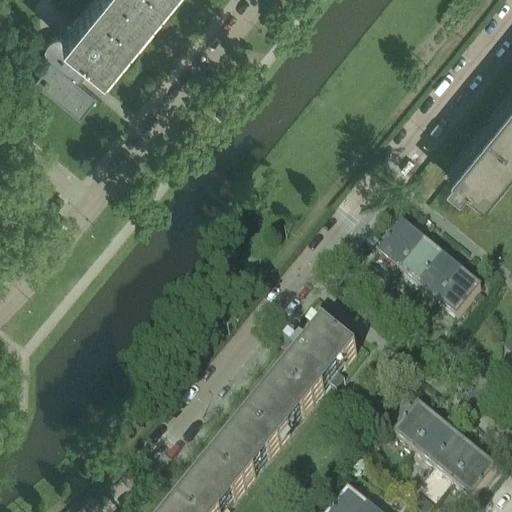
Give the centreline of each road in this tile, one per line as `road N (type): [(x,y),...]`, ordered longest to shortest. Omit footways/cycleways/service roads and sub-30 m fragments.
road 1 (residential): [(93,511),(151,454),(511,15)]
road 2 (residential): [(259,0),(91,206)]
road 3 (residential): [(91,206),(0,312)]
